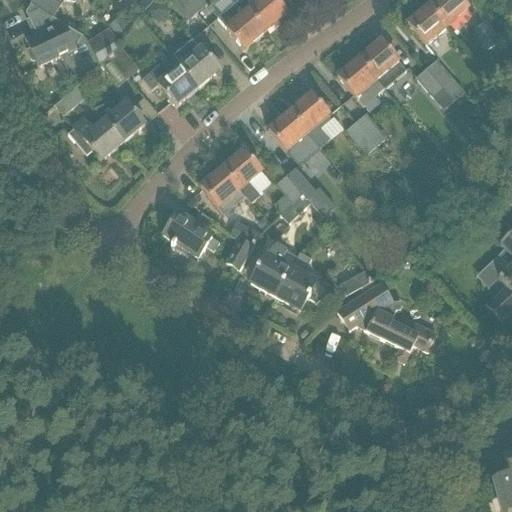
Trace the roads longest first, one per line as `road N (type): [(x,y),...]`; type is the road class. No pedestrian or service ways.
road 1 (residential): [(103,245),(220,119),(380,0)]
road 2 (residential): [(295,357),(103,245)]
road 3 (residential): [(103,245),(76,217),(0,59)]
road 4 (track): [(439,451),(295,357)]
